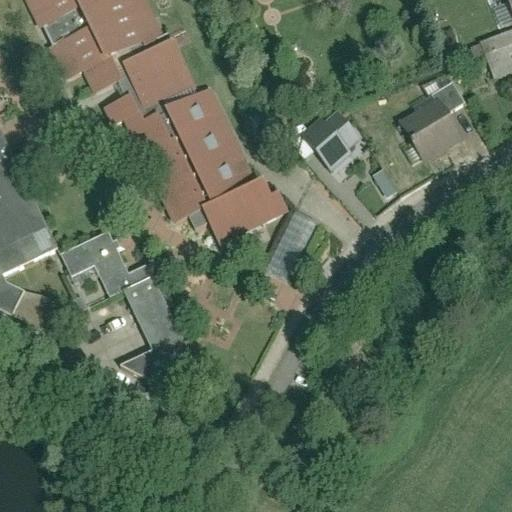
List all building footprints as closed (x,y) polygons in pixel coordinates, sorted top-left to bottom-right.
[(0,0),(0,314),(9,319),(20,296),(2,287),(0,282),(0,279),(18,270),(49,256),(65,288),(93,275),(106,301),(119,295),(147,354),(116,369),(149,389),(191,369),(145,272),(126,281),(105,236),(59,258),(0,133),(0,0),(18,0),(60,86),(78,78),(87,97),(93,95),(111,132),(117,129),(142,178),(152,172),(185,238),(209,226),(225,258),(245,248),(240,239),(293,213),(285,197),(279,200),(269,181),(255,188),(208,94),(194,101),(178,45),(163,52),(137,0),(0,0)] [(447,99),(398,128),(422,168),(471,138),(447,99)] [(321,126),(301,143),(330,177),(351,160),(346,155),(358,145),(337,120),(325,131),(321,126)] [(387,173),(376,179),(389,203),(400,197),(387,173)] [(293,283),(321,225),(300,215),(271,273),(293,283)]
